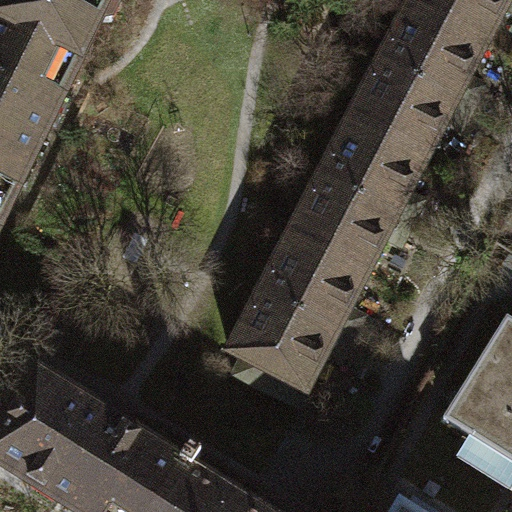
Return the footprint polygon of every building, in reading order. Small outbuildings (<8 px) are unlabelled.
[(3,0),(0,7),(0,23),(81,62),(111,0),(3,0)] [(511,0),(411,0),(410,2),(487,42),(505,8),(511,11),(511,0)] [(380,61),(473,109),(477,100),(485,86),(468,78),(487,42),(410,2),(380,61)] [(0,228),(81,62),(0,23),(0,228)] [(473,109),(380,61),(348,118),(427,158),(446,122),(462,130),(468,118),(473,109)] [(318,174),(413,223),(418,214),(424,201),(409,193),(427,158),(348,118),(318,174)] [(288,233),(367,272),(385,237),(401,245),(408,232),(413,223),(318,174),(288,233)] [(258,293),(353,341),(357,332),(364,318),(348,309),(367,272),(288,233),(258,293)] [(353,341),(258,293),(227,353),(244,361),(237,376),(294,406),(317,361),(337,371),(345,356),(353,341)] [(511,321),(505,317),(442,414),(511,458),(511,321)] [(0,463),(77,511),(157,511),(196,452),(188,447),(178,463),(155,449),(39,375),(0,436),(0,463)] [(196,452),(157,511),(255,511),(194,474),(202,457),(196,452)]
